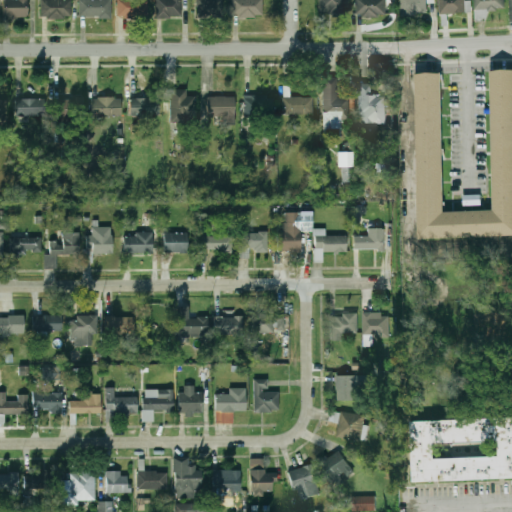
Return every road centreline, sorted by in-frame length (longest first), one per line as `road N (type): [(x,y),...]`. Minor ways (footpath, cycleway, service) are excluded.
road 1 (tertiary): [(511,41),(0,51)]
road 2 (residential): [(0,445),(290,440),(309,416),(311,287)]
road 3 (residential): [(0,288),(393,287)]
